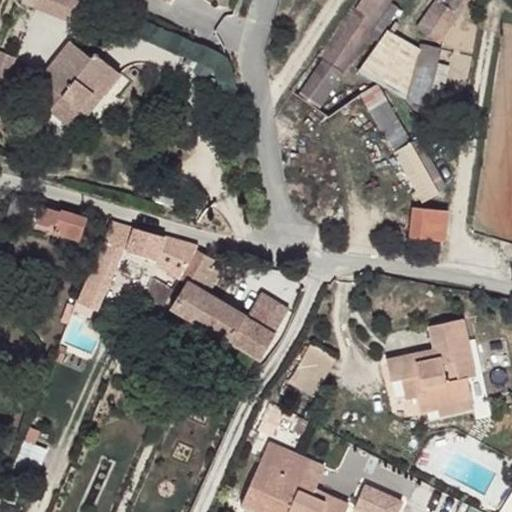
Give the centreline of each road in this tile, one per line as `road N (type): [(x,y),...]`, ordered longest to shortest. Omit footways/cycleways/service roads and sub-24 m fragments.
road 1 (unclassified): [(277,252),(83,194),(0,189)]
road 2 (residential): [(201,511),(321,262)]
road 3 (residential): [(271,0),(259,43),(282,232),(277,252)]
road 4 (unclassified): [(511,291),(321,262)]
road 5 (unknown): [(31,511),(101,356)]
